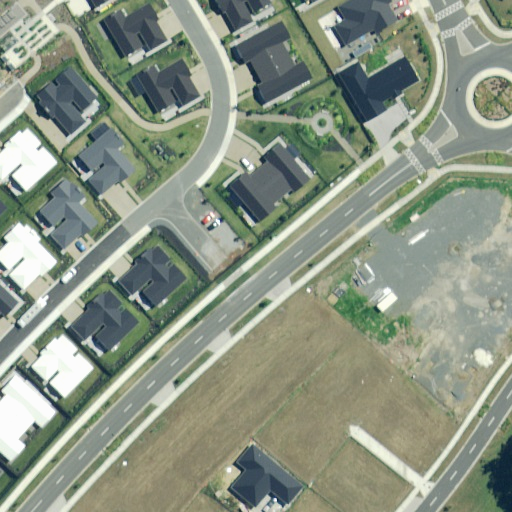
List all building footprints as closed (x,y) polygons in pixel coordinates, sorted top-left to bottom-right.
[(271,1),(270,0),(215,0),(222,12),(225,11),(235,30),(253,20),(249,13),(271,1)] [(346,20),(335,27),(345,44),(373,28),(376,32),(397,20),(387,3),(391,0),(390,0),(352,0),(339,8),(346,20)] [(121,11),(105,20),(126,56),(146,44),(150,51),(166,41),(155,21),(158,19),(150,6),(126,19),(121,11)] [(256,85),(266,103),(313,77),(304,62),(295,67),(281,42),(290,37),(282,22),(235,47),(244,63),(250,59),(262,81),(256,85)] [(359,63),(339,74),(366,121),(386,109),(382,102),(419,80),(405,57),(368,79),(359,63)] [(154,66),(137,75),(158,111),(178,99),(182,106),(199,96),(187,76),(191,74),(182,61),(159,74),(154,66)] [(70,67),(36,96),(69,134),(84,121),(78,114),(97,98),(70,67)] [(96,141),(79,156),(94,174),(88,180),(101,195),(120,178),(122,180),(136,168),(119,148),(124,144),(105,122),(90,135),(96,141)] [(7,147),(0,153),(0,178),(3,182),(10,174),(27,191),(58,162),(26,129),(21,133),(19,131),(4,145),(7,147)] [(297,192),(313,179),(281,142),(265,156),(268,160),(247,177),(244,174),(230,185),(262,222),(277,209),(272,203),(292,186),(297,192)] [(54,197),(40,211),(57,228),(51,234),(64,247),(79,233),(83,237),(98,223),(78,202),(83,197),(65,180),(51,194),(54,197)] [(25,228),(20,224),(5,239),(9,242),(0,251),(0,260),(12,273),(9,275),(24,290),(56,260),(38,241),(40,239),(28,226),(25,228)] [(137,265),(119,282),(131,295),(140,286),(157,304),(186,278),(156,247),(151,252),(149,250),(135,263),(137,265)] [(0,313),(2,312),(5,315),(18,303),(0,284),(0,313)] [(89,310),(71,327),(84,340),(92,333),(108,350),(138,321),(109,291),(102,298),(100,295),(87,307),(89,310)] [(32,367),(64,398),(93,369),(76,352),(78,350),(63,335),(58,341),(56,339),(41,354),(43,356),(32,367)] [(42,425),(55,410),(15,376),(2,392),(6,396),(0,402),(0,450),(12,461),(25,445),(17,438),(34,418),(42,425)] [(302,485),(252,445),(236,464),(245,471),(232,488),(255,506),(269,488),(288,503),(302,485)]
